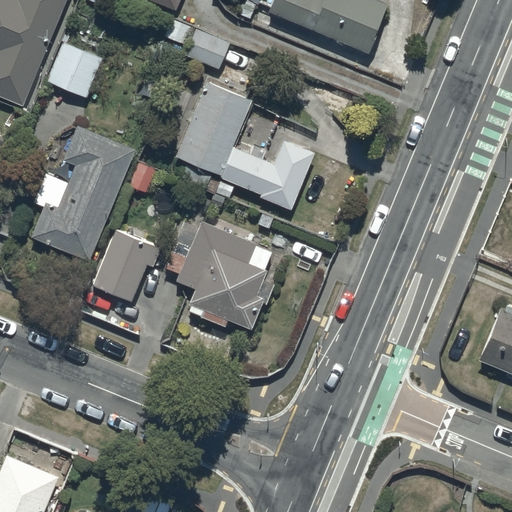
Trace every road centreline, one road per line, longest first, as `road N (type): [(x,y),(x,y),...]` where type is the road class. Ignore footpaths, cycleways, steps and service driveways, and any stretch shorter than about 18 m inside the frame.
road 1 (residential): [(503,0),(343,386)]
road 2 (residential): [(305,474),(0,348)]
road 3 (residential): [(343,386),(511,456)]
